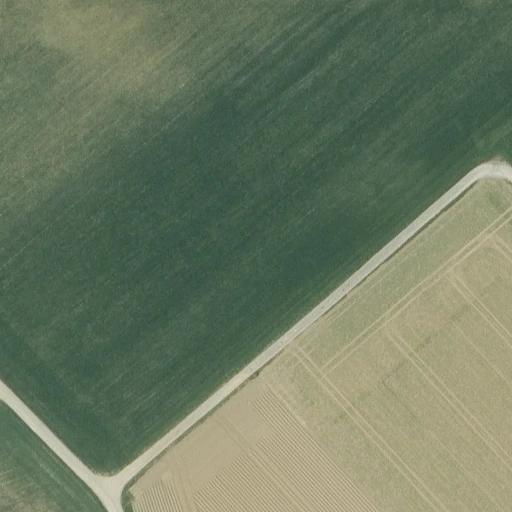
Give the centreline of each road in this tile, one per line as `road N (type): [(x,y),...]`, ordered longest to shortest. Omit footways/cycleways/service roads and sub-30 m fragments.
road 1 (track): [(105,494),(477,172),(497,165),(511,176)]
road 2 (track): [(0,389),(116,511)]
